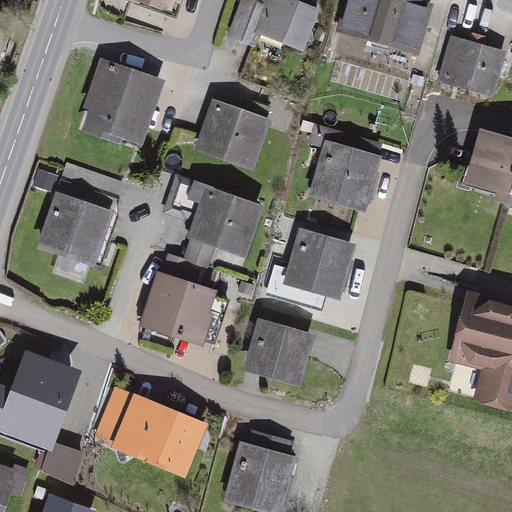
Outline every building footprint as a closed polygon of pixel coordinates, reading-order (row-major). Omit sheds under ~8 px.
[(178,0),(127,0),(174,14),(178,0)] [(319,4),(307,0),(258,0),(245,37),(300,56),(319,4)] [(432,12),(391,0),(352,0),(341,36),(417,60),(432,12)] [(504,56),(452,41),(439,84),(491,99),(504,56)] [(137,153),(157,87),(95,69),(76,134),(137,153)] [(244,177),(263,126),(205,104),(186,155),(244,177)] [(380,148),(312,127),(306,145),(315,148),(298,201),(357,220),(380,148)] [(511,149),(478,140),(461,197),(511,211),(511,149)] [(114,209),(56,189),(37,242),(95,263),(114,209)] [(262,214),(198,192),(181,241),(244,264),(262,214)] [(331,303),(347,247),(295,233),(279,288),(331,303)] [(226,303),(161,279),(143,326),(209,350),(226,303)] [(511,404),(511,314),(465,303),(450,365),(473,371),(464,408),(509,419),(511,404)] [(293,390),(308,341),(251,324),(236,373),(293,390)] [(0,427),(54,448),(85,364),(26,342),(10,384),(0,380),(0,427)] [(198,428),(127,400),(105,456),(176,484),(198,428)] [(245,449),(234,446),(219,509),(233,511),(280,511),(292,464),(285,462),(289,443),(249,434),(245,449)] [(0,511),(3,511),(19,469),(0,462),(0,511)] [(76,511),(45,500),(40,511),(76,511)]
